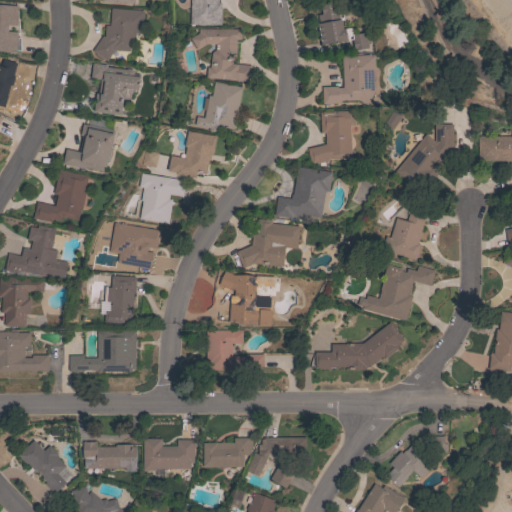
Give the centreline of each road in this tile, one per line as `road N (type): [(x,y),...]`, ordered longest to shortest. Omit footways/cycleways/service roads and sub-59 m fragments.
road 1 (residential): [(56,0),(57,67),(0,192),(3,492),(23,511)]
road 2 (residential): [(0,406),(457,402)]
road 3 (residential): [(166,404),(179,296),(214,221),(272,147),(283,111),(273,0)]
road 4 (residential): [(396,403),(460,319),(469,289),(469,206)]
road 5 (track): [(421,0),(454,55),(511,85)]
road 6 (residential): [(313,511),(374,403)]
